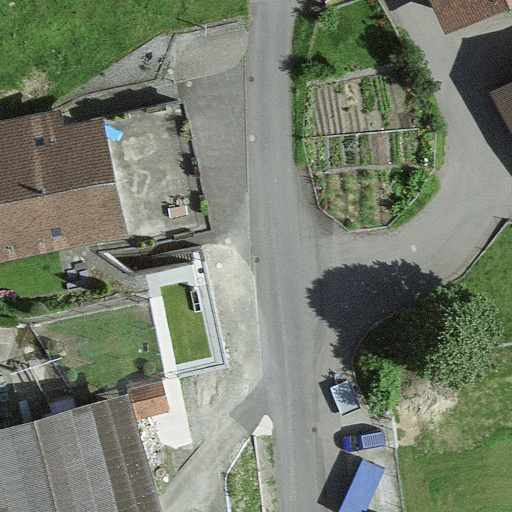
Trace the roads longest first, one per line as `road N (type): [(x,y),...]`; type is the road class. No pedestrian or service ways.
road 1 (residential): [(302,511),(279,120),(282,0)]
road 2 (track): [(290,313),(420,255),(471,204),(511,194)]
